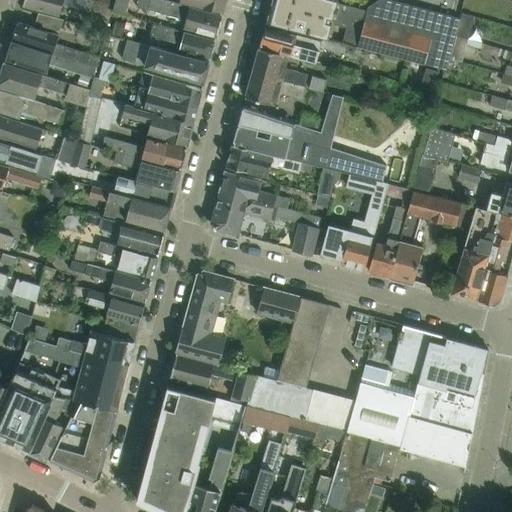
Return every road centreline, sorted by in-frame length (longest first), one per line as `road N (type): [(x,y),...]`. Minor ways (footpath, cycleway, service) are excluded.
road 1 (residential): [(509,332),(180,238)]
road 2 (residential): [(180,238),(112,511)]
road 3 (residential): [(245,0),(180,238)]
road 4 (residential): [(471,511),(509,332)]
